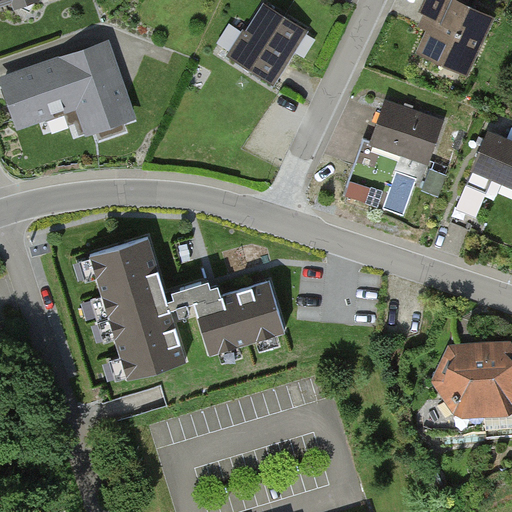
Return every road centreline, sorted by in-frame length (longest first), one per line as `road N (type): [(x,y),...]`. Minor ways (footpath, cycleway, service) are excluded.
road 1 (residential): [(2,213),(118,193),(189,198),(275,220)]
road 2 (residential): [(275,220),(511,298)]
road 3 (residential): [(275,220),(376,0)]
